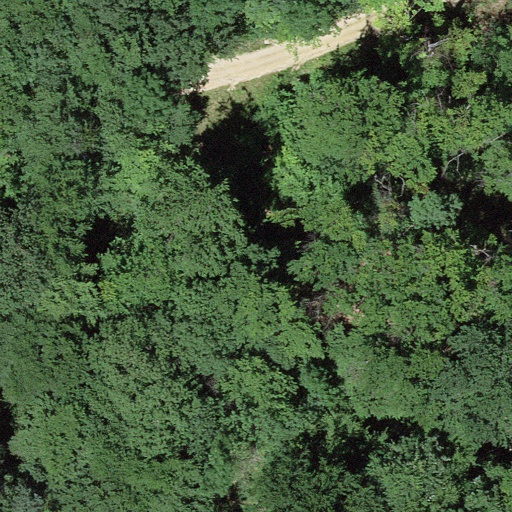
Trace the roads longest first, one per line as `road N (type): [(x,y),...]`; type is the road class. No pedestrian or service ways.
road 1 (track): [(161,511),(128,422),(126,329),(203,157),(262,62)]
road 2 (track): [(464,0),(262,62),(0,108)]
